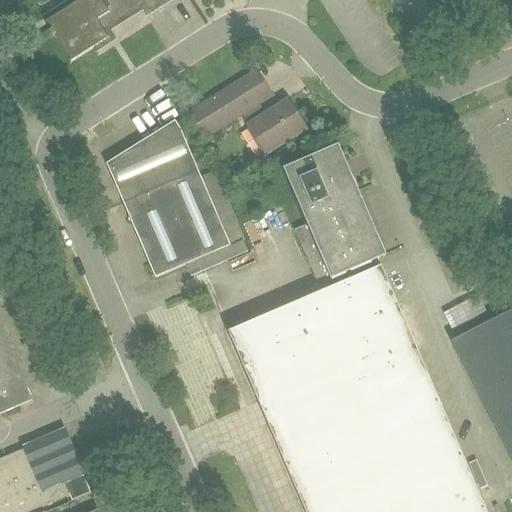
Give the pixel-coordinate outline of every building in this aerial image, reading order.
[(174,0),(81,0),(46,22),(52,31),(50,32),(53,37),(55,36),(72,62),(109,38),(104,30),(141,7),(147,17),(174,0)] [(422,0),(436,21),(464,3),(467,8),(479,0),(422,0)] [(410,16),(401,21),(409,33),(417,28),(410,16)] [(256,71),(189,113),(205,139),(242,115),(267,154),(305,130),(288,102),(266,116),(259,105),(272,96),(256,71)] [(176,122),(107,165),(156,279),(231,246),(181,130),(176,122)] [(348,178),(342,164),(339,165),(333,152),(285,172),(308,225),(295,231),(319,285),(379,259),(344,179),(348,178)] [(229,333),(305,511),(487,511),(382,267),(229,333)] [(511,460),(511,311),(452,342),(511,460)] [(0,414),(33,401),(0,324),(0,414)] [(0,511),(28,511),(69,495),(64,481),(82,473),(83,475),(84,475),(65,430),(64,430),(65,432),(25,450),(27,453),(18,457),(16,453),(0,460),(0,511)]
